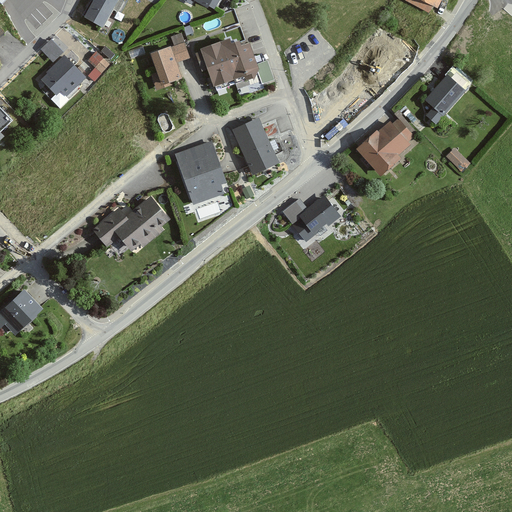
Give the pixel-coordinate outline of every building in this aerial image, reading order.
[(121,0),(120,0),(97,0),(87,19),(106,29),(121,0)] [(190,0),(210,11),(215,0),(190,0)] [(444,0),(403,0),(430,15),(434,8),(439,11),(444,0)] [(182,35),(172,38),(176,48),(153,56),(159,74),(154,76),(159,91),(173,86),(172,84),(185,80),(179,63),(191,60),(182,35)] [(66,48),(55,37),(42,50),(53,61),(66,48)] [(234,41),(203,52),(204,54),(198,56),(205,74),(209,72),(216,89),(248,77),(249,81),(262,76),(249,41),(236,46),(234,41)] [(109,64),(97,52),(89,61),(97,68),(89,76),(94,80),(109,64)] [(88,79),(65,56),(48,73),(49,75),(43,81),(59,97),(64,92),(69,97),(88,79)] [(428,102),(436,109),(429,117),(440,126),(467,92),(449,77),(428,102)] [(13,122),(1,109),(0,109),(0,145),(7,138),(3,133),(13,122)] [(261,120),(234,133),(255,176),(282,163),(261,120)] [(394,124),(392,122),(381,132),(379,130),(358,151),(385,179),(404,160),(401,157),(413,144),(409,140),(414,136),(399,120),(394,124)] [(229,184),(214,144),(178,157),(195,204),(228,192),(226,185),(229,184)] [(464,159),(455,151),(449,158),(458,166),(464,159)] [(343,218),(327,197),(308,213),(299,203),(286,213),(296,225),(295,226),(308,242),(329,225),(331,228),(343,218)] [(175,224),(153,198),(130,218),(123,210),(95,232),(110,250),(123,239),(135,254),(143,247),(145,249),(175,224)] [(46,312),(27,292),(0,316),(0,319),(18,338),(46,312)]
